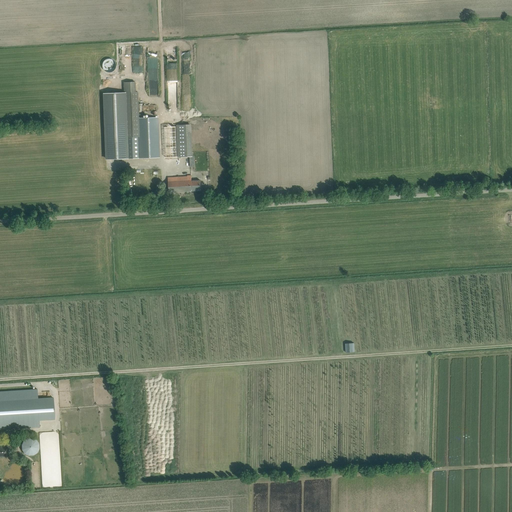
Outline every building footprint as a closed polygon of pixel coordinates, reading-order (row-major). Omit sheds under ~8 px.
[(137,92),(125,92),(125,93),(127,159),(139,158),(138,137),(139,137),(138,118),(137,92)] [(125,93),(105,93),(107,159),(127,159),(125,93)] [(158,117),(138,118),(139,137),(140,158),(159,157),(158,117)] [(191,124),(176,125),(177,156),(192,156),(191,124)] [(165,157),(176,157),(175,126),(164,127),(165,157)] [(200,180),(192,180),(191,180),(191,175),(187,175),(187,180),(168,181),(169,192),(201,190),(200,180)] [(0,429),(40,427),(39,420),(54,419),(53,398),(38,399),(37,389),(0,391),(0,429)] [(27,438),(23,441),(21,445),(22,449),(24,454),(28,456),(33,455),(37,453),(39,448),(39,444),(36,440),(32,438),(27,438)]
